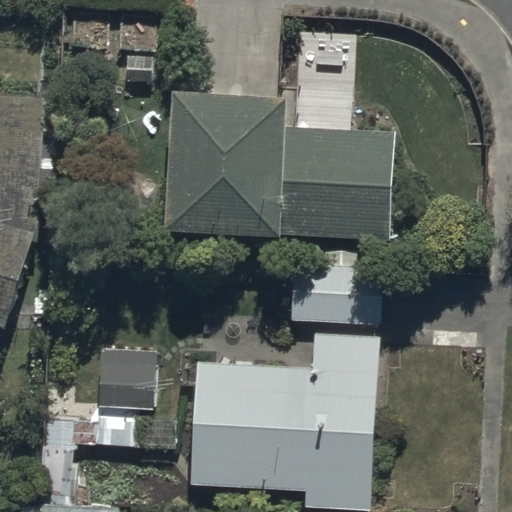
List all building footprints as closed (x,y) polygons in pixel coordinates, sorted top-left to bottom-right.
[(403,144),(301,140),(302,112),(182,108),(176,248),(297,253),(297,246),(399,250),(403,144)] [(0,109),(0,338),(15,343),(44,249),(49,112),(0,109)] [(394,276),(297,272),(295,330),(392,334),(394,276)] [(197,495),(313,500),(312,511),(378,511),(385,345),(319,342),(318,376),(202,371),(197,495)] [(163,358),(103,356),(101,416),(160,418),(163,358)]
